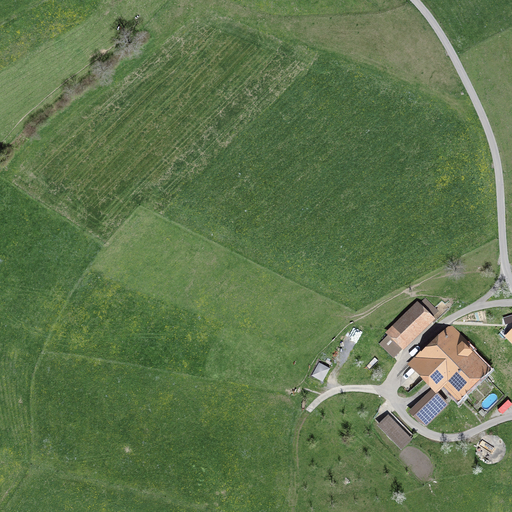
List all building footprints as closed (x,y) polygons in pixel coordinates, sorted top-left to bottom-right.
[(440,313),(423,295),(382,335),(399,353),(440,313)] [(497,370),(453,324),(411,365),(440,394),(448,386),(463,402),(497,370)] [(319,361),(312,376),(324,381),(330,366),(319,361)] [(446,405),(430,389),(409,412),(424,427),(446,405)] [(411,438),(387,414),(376,425),(401,449),(411,438)]
